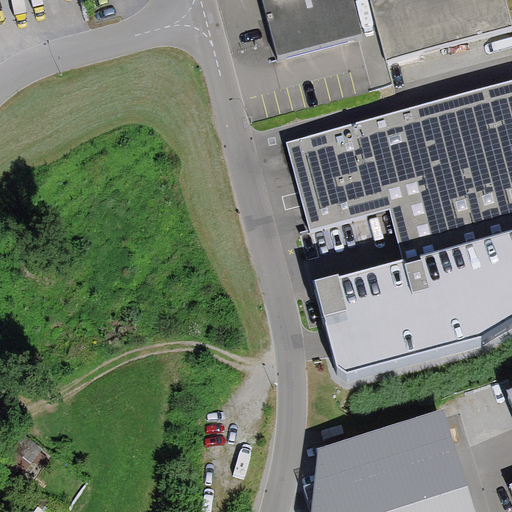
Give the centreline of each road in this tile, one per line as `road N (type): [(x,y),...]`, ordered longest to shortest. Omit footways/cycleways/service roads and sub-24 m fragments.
road 1 (residential): [(205,18),(292,349)]
road 2 (residential): [(0,84),(54,55),(205,18)]
road 3 (residential): [(273,511),(291,434),(292,349)]
